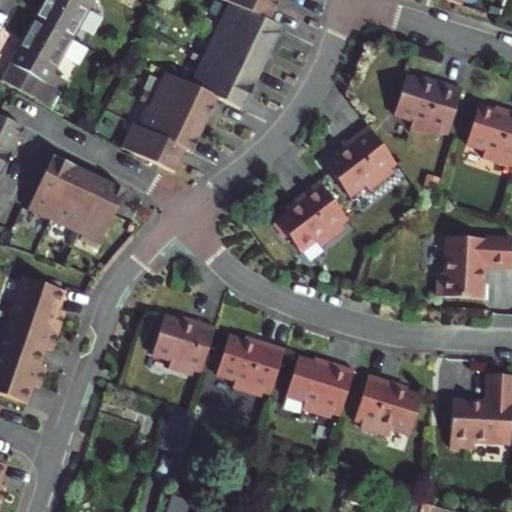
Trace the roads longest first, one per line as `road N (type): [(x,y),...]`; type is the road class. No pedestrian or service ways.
road 1 (residential): [(187,216),(239,276),(318,312),(406,334),(511,341)]
road 2 (residential): [(349,0),(330,53),(283,131),(187,216)]
road 3 (residential): [(187,216),(119,288),(61,452)]
road 4 (residential): [(352,0),(511,54)]
road 5 (residential): [(49,128),(148,180),(187,216)]
